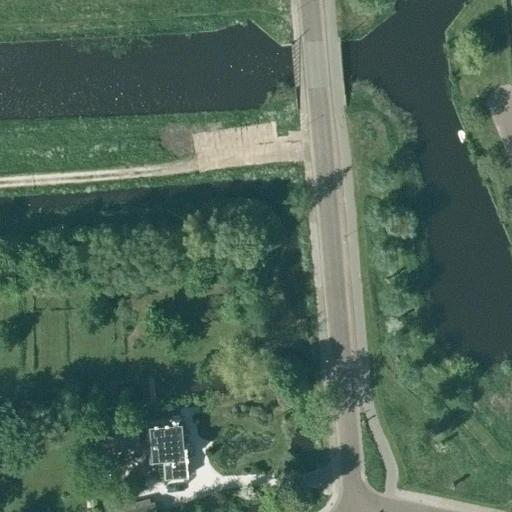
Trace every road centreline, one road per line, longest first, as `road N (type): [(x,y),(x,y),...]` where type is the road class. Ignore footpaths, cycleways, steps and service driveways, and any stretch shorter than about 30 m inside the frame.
road 1 (tertiary): [(356,504),(305,0)]
road 2 (track): [(320,154),(0,176)]
